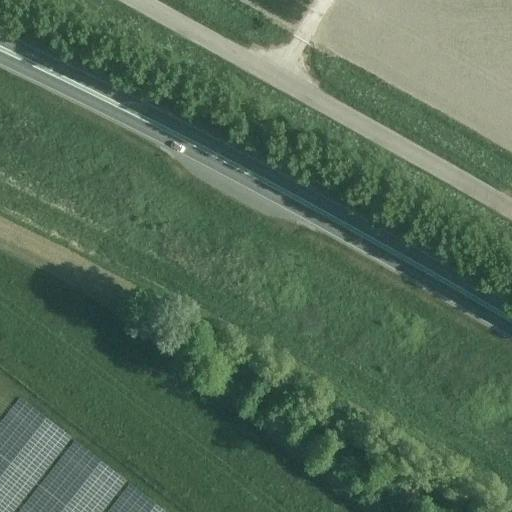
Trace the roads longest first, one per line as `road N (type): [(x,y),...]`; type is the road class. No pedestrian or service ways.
road 1 (trunk): [(511,320),(147,118),(0,51)]
road 2 (unclassified): [(511,214),(144,0)]
